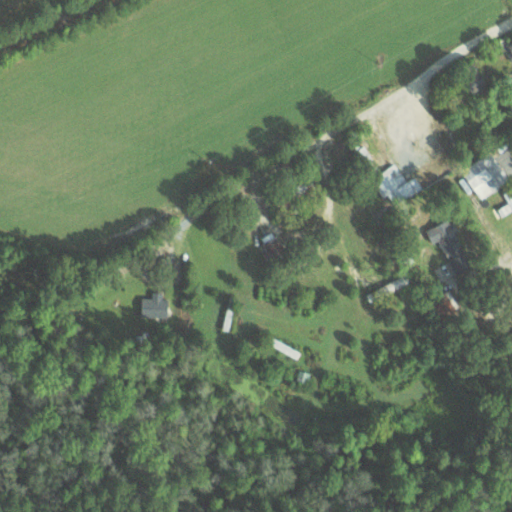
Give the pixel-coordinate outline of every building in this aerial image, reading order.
[(508,177),(488,150),(460,171),(480,198),(508,177)] [(405,180),(395,164),(370,179),(382,197),(387,193),(395,205),(421,188),(413,175),(405,180)] [(431,242),(438,239),(454,273),(471,266),(449,218),(425,229),(431,242)] [(267,260),(284,252),(273,230),(257,237),(267,260)] [(439,316),(458,302),(447,287),(428,301),(439,316)] [(166,291),(151,291),(151,297),(140,297),(140,315),(165,316),(166,291)]
